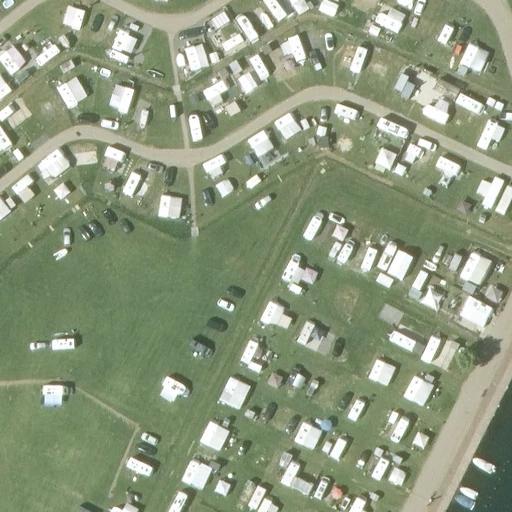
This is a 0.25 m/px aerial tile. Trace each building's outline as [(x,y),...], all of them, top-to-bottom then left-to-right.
[(277,23),(295,11),(287,0),(263,0),(277,23)] [(355,0),(350,11),(368,20),(377,0),(355,0)] [(397,33),(408,10),(388,0),(387,0),(376,23),(397,33)] [(238,19),(248,38),(268,27),(258,8),(238,19)] [(426,46),(435,28),(415,19),(407,37),(426,46)] [(456,59),(464,28),(441,22),(434,54),(456,59)] [(81,47),(84,27),(64,24),(61,45),(81,47)] [(35,60),(54,46),(40,27),(21,41),(35,60)] [(327,29),(304,30),(306,64),(328,64),(327,29)] [(117,59),(125,38),(105,31),(97,52),(117,59)] [(217,42),(220,51),(244,42),(240,33),(217,42)] [(357,40),(354,57),(374,60),(377,43),(357,40)] [(481,72),(488,51),(467,44),(460,65),(481,72)] [(266,54),(276,72),(292,63),(282,45),(266,54)] [(132,46),(124,64),(144,72),(151,55),(132,46)] [(391,82),(401,54),(391,51),(381,78),(391,82)] [(234,76),(243,94),(264,83),(255,65),(234,76)] [(64,92),(90,89),(87,68),(62,71),(64,92)] [(418,94),(424,77),(402,69),(395,86),(418,94)] [(100,88),(121,93),(125,76),(104,71),(100,88)] [(0,74),(0,99),(12,90),(0,74)] [(430,80),(424,99),(445,106),(451,87),(430,80)] [(22,93),(34,109),(48,98),(36,82),(22,93)] [(140,92),(135,107),(146,112),(152,97),(140,92)] [(478,113),(481,105),(460,95),(456,103),(478,113)] [(0,112),(21,139),(34,128),(13,102),(0,112)] [(334,130),(327,114),(310,121),(317,137),(334,130)] [(359,140),(365,122),(345,115),(339,133),(359,140)] [(487,119),(475,145),(495,154),(507,129),(487,119)] [(91,140),(64,144),(68,168),(94,164),(91,140)] [(130,179),(153,183),(157,163),(134,158),(130,179)] [(164,185),(159,204),(179,209),(184,190),(164,185)] [(325,241),(334,222),(315,213),(306,232),(325,241)] [(401,266),(407,253),(395,248),(380,280),(406,292),(415,272),(401,266)] [(465,260),(458,280),(478,288),(490,258),(477,253),(473,263),(465,260)] [(420,301),(439,309),(450,284),(431,276),(420,301)] [(351,314),(359,293),(338,285),(331,306),(351,314)] [(469,332),(482,307),(459,294),(445,319),(469,332)] [(393,321),(397,308),(384,303),(380,316),(393,321)] [(317,351),(326,331),(305,321),(295,341),(317,351)] [(391,341),(416,354),(425,336),(400,323),(391,341)] [(441,367),(451,343),(430,335),(420,359),(441,367)] [(363,342),(351,355),(366,367),(377,354),(363,342)] [(366,375),(383,386),(395,367),(378,357),(366,375)] [(322,397),(339,404),(347,382),(331,375),(322,397)] [(422,407),(433,384),(413,375),(402,397),(422,407)] [(219,401),(239,410),(250,385),(229,376),(219,401)] [(270,403),(260,424),(284,435),(293,414),(270,403)] [(412,450),(421,428),(391,416),(383,438),(412,450)] [(314,447),(321,428),(300,421),(294,440),(314,447)] [(200,442),(221,451),(229,430),(208,422),(200,442)] [(336,438),(330,456),(349,463),(355,444),(336,438)] [(383,485),(394,463),(373,453),(362,475),(383,485)] [(181,480),(203,489),(212,467),(191,458),(181,480)] [(298,490),(306,470),(280,458),(271,478),(298,490)] [(255,505),(264,488),(249,479),(240,496),(255,505)] [(174,491),(165,511),(167,511),(185,511),(191,499),(174,491)] [(348,511),(362,511),(367,500),(354,496),(348,511)] [(280,511),(284,506),(266,498),(259,511),(280,511)]
